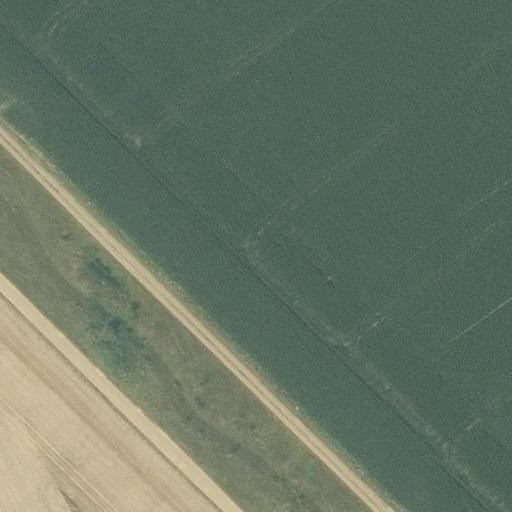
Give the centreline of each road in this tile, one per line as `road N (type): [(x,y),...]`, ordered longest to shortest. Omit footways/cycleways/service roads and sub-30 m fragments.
road 1 (track): [(0,143),(373,511)]
road 2 (track): [(0,284),(232,511)]
